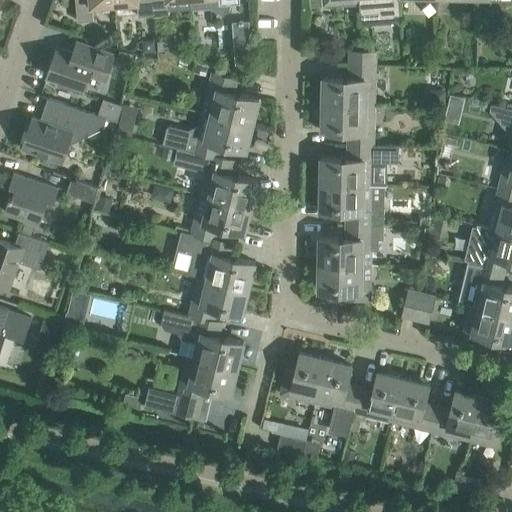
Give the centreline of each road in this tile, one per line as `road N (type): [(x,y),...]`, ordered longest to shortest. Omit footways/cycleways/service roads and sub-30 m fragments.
road 1 (residential): [(279,309),(287,0)]
road 2 (residential): [(511,367),(279,309)]
road 3 (residential): [(247,439),(279,309)]
road 4 (residential): [(0,120),(41,0)]
